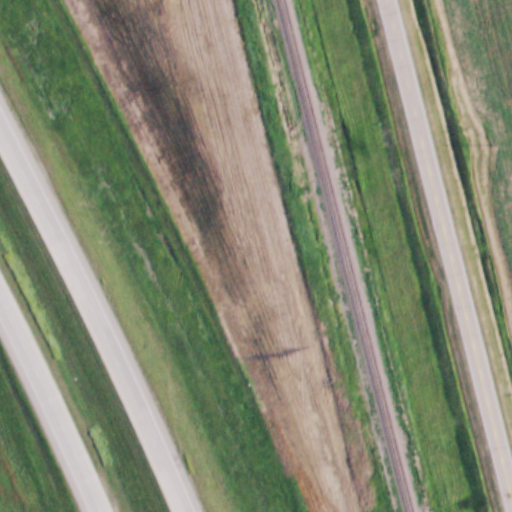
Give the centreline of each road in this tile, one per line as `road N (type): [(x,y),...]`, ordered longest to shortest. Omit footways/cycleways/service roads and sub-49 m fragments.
road 1 (tertiary): [(510,511),(387,0)]
road 2 (motorway): [(183,511),(0,124)]
road 3 (motorway): [(0,298),(102,511)]
